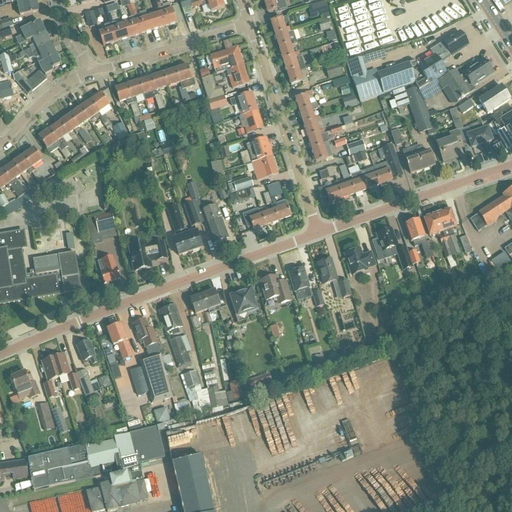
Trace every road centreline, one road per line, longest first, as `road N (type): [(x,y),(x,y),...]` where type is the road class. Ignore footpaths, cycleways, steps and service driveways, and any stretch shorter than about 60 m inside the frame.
road 1 (unclassified): [(0,354),(318,232)]
road 2 (residential): [(318,232),(248,25)]
road 3 (unclassified): [(318,232),(511,164)]
road 4 (residential): [(92,74),(248,25)]
